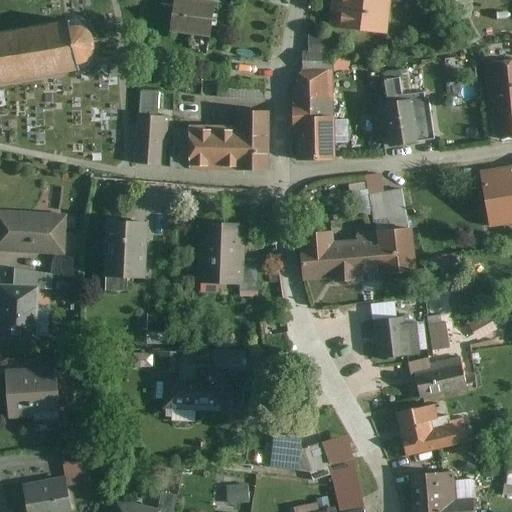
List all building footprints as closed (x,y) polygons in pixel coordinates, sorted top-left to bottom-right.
[(168,0),(162,34),(210,42),(216,8),(171,0),(168,0)] [(382,38),(386,0),(327,0),(324,32),(382,38)] [(68,21),(0,32),(0,84),(77,71),(76,66),(83,63),(87,62),(89,59),(91,57),(93,53),(94,48),(94,45),(94,42),(93,39),(91,35),(88,32),(84,29),(81,27),(77,26),(73,26),(69,26),(68,21)] [(511,135),(511,64),(486,66),(492,137),(511,135)] [(294,161),(335,159),(332,95),(351,94),(350,72),(291,75),(294,161)] [(388,150),(436,142),(427,97),(398,102),(394,82),(376,86),(388,150)] [(458,102),(456,85),(443,87),(445,104),(458,102)] [(161,96),(139,95),(137,113),(159,115),(161,96)] [(240,173),(269,172),(268,116),(239,117),(239,128),(240,173)] [(131,166),(164,169),(168,123),(135,120),(131,166)] [(185,174),(240,173),(239,128),(184,129),(185,174)] [(374,141),(361,141),(361,154),(374,154),(374,141)] [(406,204),(402,188),(385,192),(380,172),(365,176),(370,198),(371,198),(373,205),(383,203),(384,209),(406,204)] [(511,233),(511,174),(476,179),(484,238),(511,233)] [(64,218),(0,213),(0,253),(61,257),(64,218)] [(148,279),(150,227),(102,225),(101,277),(148,279)] [(244,227),(196,226),(194,285),(238,286),(242,286),(242,263),(244,227)] [(406,229),(299,237),(303,283),(409,275),(406,229)] [(238,293),(257,293),(258,263),(242,263),(242,286),(238,286),(238,293)] [(42,294),(45,276),(13,272),(11,289),(23,291),(36,291),(36,293),(42,294)] [(36,293),(36,291),(23,291),(0,290),(0,337),(35,338),(36,293)] [(414,316),(377,321),(382,360),(419,356),(414,316)] [(446,323),(426,326),(431,361),(451,358),(446,323)] [(216,357),(206,357),(206,367),(222,368),(222,369),(247,369),(247,351),(216,350),(216,357)] [(194,357),(158,356),(157,375),(176,376),(175,383),(193,383),(194,357)] [(470,391),(465,362),(411,371),(417,400),(470,391)] [(60,417),(59,371),(0,371),(0,400),(0,418),(60,417)] [(175,383),(159,382),(159,409),(206,411),(207,384),(193,383),(175,383)] [(437,451),(431,406),(390,412),(396,457),(437,451)] [(300,450),(300,442),(267,440),(265,471),(298,473),(300,450)] [(327,466),(323,446),(300,450),(304,470),(327,466)] [(461,453),(453,470),(471,480),(480,463),(461,453)] [(337,511),(355,511),(360,511),(349,461),(327,466),(337,511)] [(84,462),(61,466),(64,480),(69,479),(70,488),(88,485),(84,462)] [(454,502),(452,475),(409,478),(410,511),(475,511),(475,501),(454,502)] [(22,511),(74,511),(70,488),(69,479),(64,480),(18,489),(22,511)] [(226,505),(247,505),(246,487),(225,488),(226,505)] [(172,511),(175,499),(158,495),(154,511),(172,511)]
